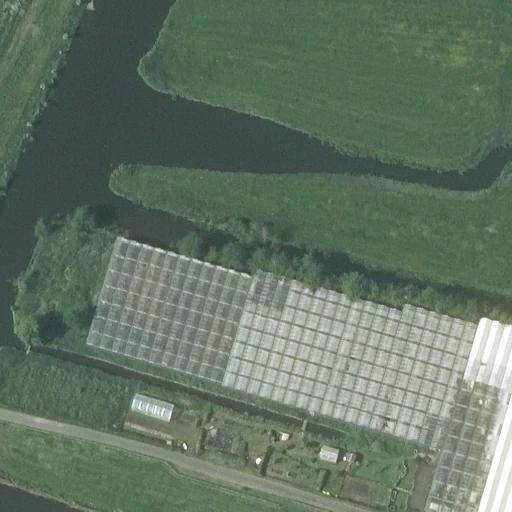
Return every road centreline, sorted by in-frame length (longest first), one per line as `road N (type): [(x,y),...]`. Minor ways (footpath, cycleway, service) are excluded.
road 1 (unclassified): [(342,511),(0,414)]
road 2 (track): [(53,0),(0,131)]
